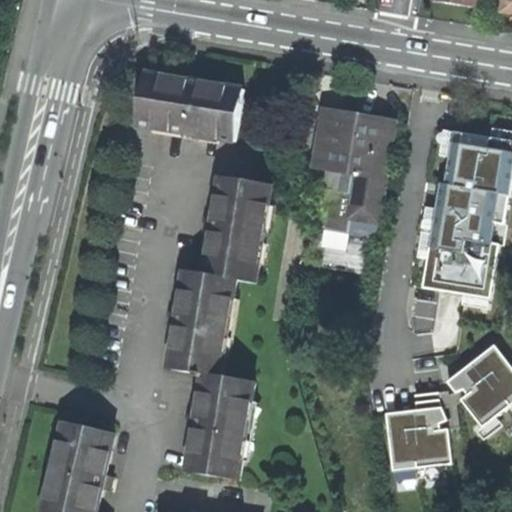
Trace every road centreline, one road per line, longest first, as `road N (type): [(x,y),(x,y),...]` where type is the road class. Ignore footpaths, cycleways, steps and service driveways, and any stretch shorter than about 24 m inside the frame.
road 1 (tertiary): [(0,317),(48,96),(78,0)]
road 2 (tertiary): [(103,0),(393,49)]
road 3 (tertiary): [(393,49),(511,69)]
